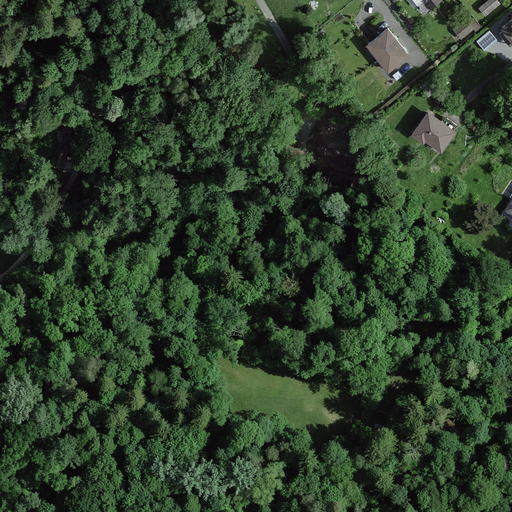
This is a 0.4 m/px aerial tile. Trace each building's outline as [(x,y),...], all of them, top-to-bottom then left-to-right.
[(449,1),(448,0),(423,0),(433,12),(449,1)] [(497,0),(488,0),(480,8),(485,14),(499,2),(497,0)] [(511,18),(502,27),(504,29),(499,33),(509,45),(511,42),(511,18)] [(473,28),(467,22),(456,31),(461,37),(473,28)] [(409,52),(388,25),(367,41),(388,68),(409,52)] [(489,30),(477,40),(484,49),(497,39),(489,30)] [(440,87),(431,76),(419,85),(428,96),(440,87)] [(443,123),(428,113),(415,132),(423,138),(425,135),(441,147),(457,124),(447,117),(443,123)] [(68,144),(62,142),(55,163),(69,168),(87,119),(72,114),(67,129),(72,131),(68,144)] [(322,281),(306,265),(298,273),(314,289),(322,281)]
